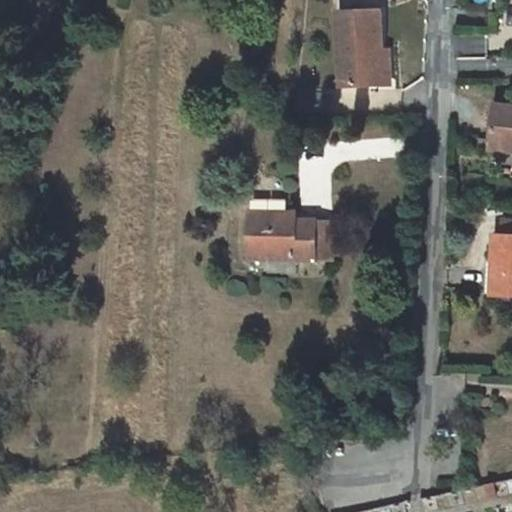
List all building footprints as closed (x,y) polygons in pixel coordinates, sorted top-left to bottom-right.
[(380,52),(384,52),(383,12),(340,14),(342,86),(380,85),(380,52)] [(485,59),(485,33),(456,34),(456,72),(474,72),(474,59),(485,59)] [(390,52),(384,52),(380,52),(380,85),(391,85),(390,52)] [(511,106),(495,105),(492,141),(511,142),(511,106)] [(511,152),(511,142),(492,141),(491,150),(511,152)] [(279,221),(278,214),(250,213),(250,259),(318,260),(319,222),(299,222),(279,221)] [(299,213),(278,214),(279,221),(299,222),(299,213)] [(511,220),(504,220),(503,236),(511,236),(511,220)] [(334,260),(334,222),(319,222),(318,260),(334,260)] [(496,235),(493,295),(511,295),(511,236),(503,236),(496,235)] [(499,496),(496,483),(487,485),(489,498),(499,496)]
